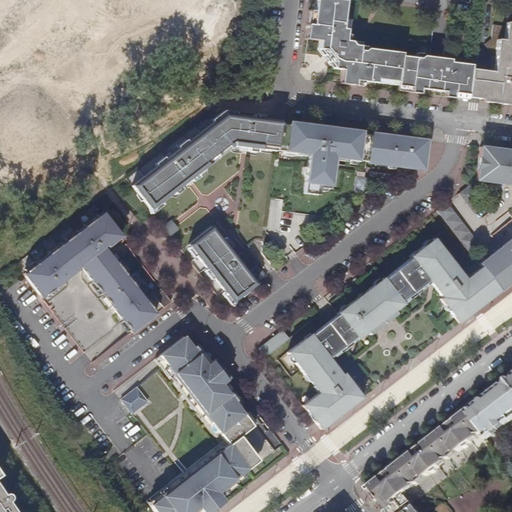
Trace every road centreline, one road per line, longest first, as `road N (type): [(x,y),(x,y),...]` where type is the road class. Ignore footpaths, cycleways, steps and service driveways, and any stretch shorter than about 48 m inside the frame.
road 1 (residential): [(224,340),(433,183),(451,159),(456,122)]
road 2 (residential): [(292,0),(282,84),(294,100),(456,122)]
road 3 (residential): [(335,485),(511,344)]
road 4 (residential): [(224,340),(335,485)]
road 5 (residential): [(81,392),(189,311),(224,340)]
